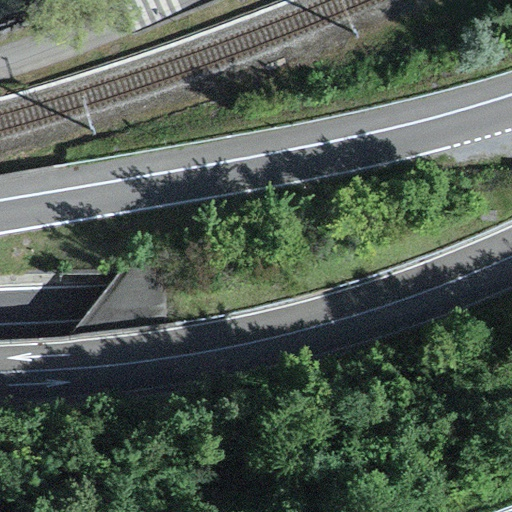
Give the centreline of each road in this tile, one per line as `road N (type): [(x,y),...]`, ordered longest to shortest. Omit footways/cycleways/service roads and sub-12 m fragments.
road 1 (primary): [(0,375),(175,359),(288,335),(406,301),(511,258)]
road 2 (primary): [(511,112),(378,150),(0,217)]
road 3 (trunk): [(511,328),(0,324)]
